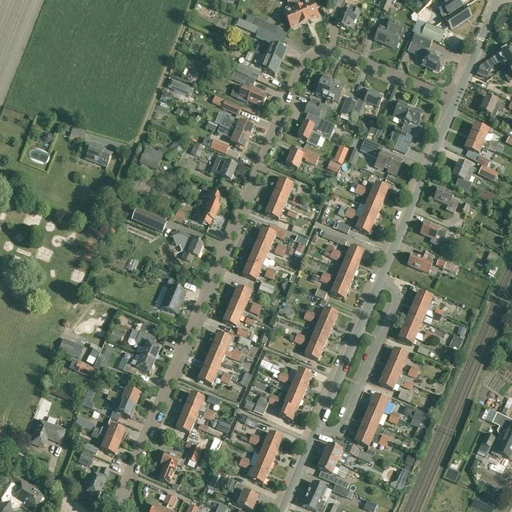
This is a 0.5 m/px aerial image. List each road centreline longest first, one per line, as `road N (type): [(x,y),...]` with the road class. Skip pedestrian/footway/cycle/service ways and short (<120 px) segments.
road 1 (residential): [(113,511),(303,62),(336,50),(455,100)]
road 2 (residential): [(378,281),(455,100)]
road 3 (residential): [(317,425),(338,432),(391,314),(397,297),(378,281)]
road 4 (residential): [(317,425),(378,281)]
road 5 (residential): [(194,0),(140,141)]
